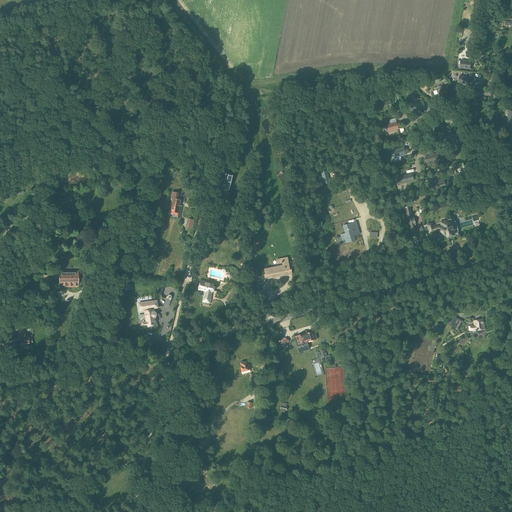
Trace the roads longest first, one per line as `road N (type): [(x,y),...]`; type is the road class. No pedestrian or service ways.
road 1 (tertiary): [(0,386),(95,371),(511,253)]
road 2 (track): [(202,191),(132,511)]
road 3 (track): [(367,462),(511,420)]
